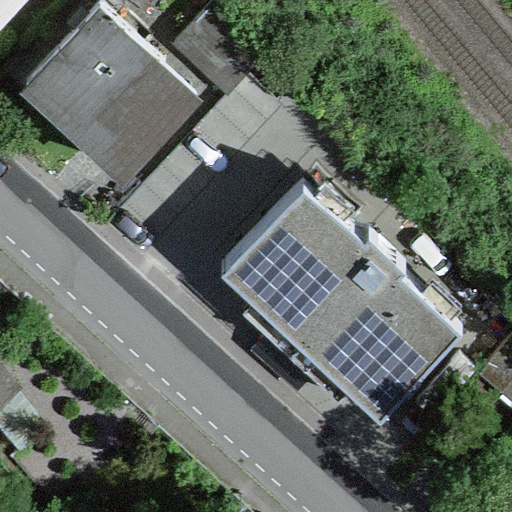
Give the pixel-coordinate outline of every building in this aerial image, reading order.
[(0,0),(0,13),(12,0),(0,0)] [(103,0),(97,0),(27,77),(124,166),(198,86),(103,0)] [(264,49),(226,0),(209,0),(175,37),(229,87),(264,49)] [(365,228),(304,172),(222,259),(381,407),(463,319),(402,263),(406,258),(369,224),(365,228)] [(511,329),(479,367),(511,395),(511,329)] [(0,400),(18,383),(0,364),(0,400)]
